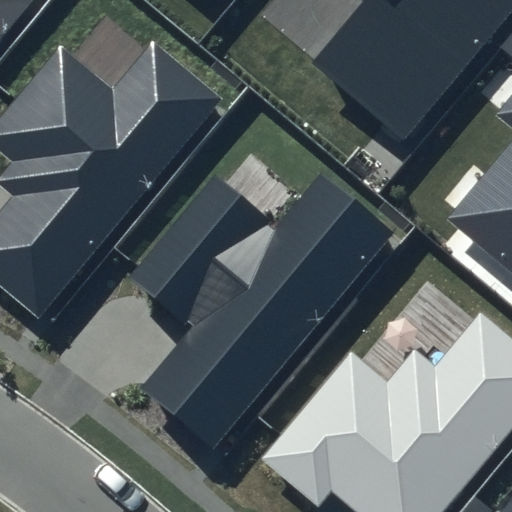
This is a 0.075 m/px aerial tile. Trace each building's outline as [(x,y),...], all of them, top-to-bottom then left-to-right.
[(0,0),(0,39),(31,0),(0,0)] [(511,0),(365,0),(313,63),(405,139),(511,9),(511,0)] [(221,99),(151,39),(108,90),(61,50),(0,122),(0,151),(9,159),(0,169),(0,184),(14,196),(0,212),(0,285),(37,316),(221,99)] [(511,94),(495,116),(511,129),(511,143),(448,222),(511,274),(511,94)] [(391,231),(320,173),(276,226),(211,174),(128,276),(190,327),(139,389),(213,449),(391,231)] [(437,511),(511,420),(511,341),(479,315),(434,369),(412,351),(388,381),(347,348),(257,458),(318,508),(332,490),(358,511),(437,511)] [(511,511),(511,497),(499,511),(511,511)]
